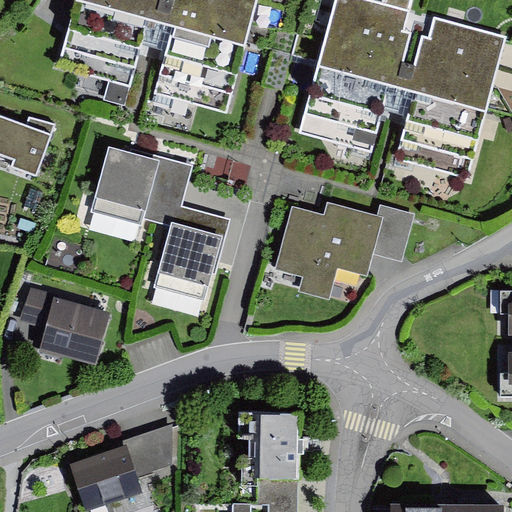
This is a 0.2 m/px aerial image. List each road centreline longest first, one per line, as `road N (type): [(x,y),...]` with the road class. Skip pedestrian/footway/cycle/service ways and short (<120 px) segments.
road 1 (residential): [(376,375),(336,361),(231,360),(0,443)]
road 2 (residential): [(511,234),(403,296),(382,323),(376,375)]
road 3 (residential): [(376,375),(431,396),(511,456)]
road 4 (residential): [(376,375),(352,511)]
